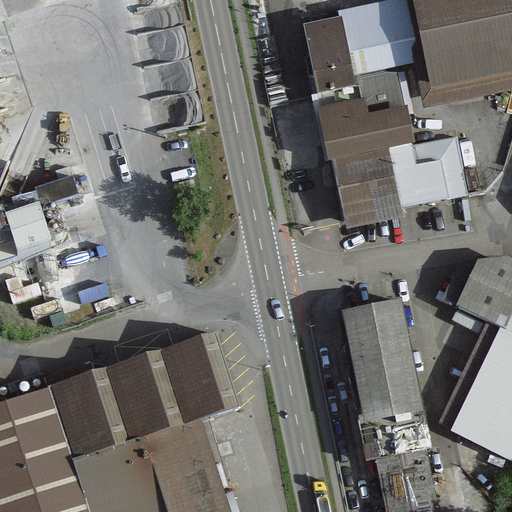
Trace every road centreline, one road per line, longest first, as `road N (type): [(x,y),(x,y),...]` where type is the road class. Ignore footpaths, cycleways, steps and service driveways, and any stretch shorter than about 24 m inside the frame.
road 1 (unknown): [(188,303),(107,94),(58,78),(0,86)]
road 2 (secondary): [(208,0),(266,285)]
road 3 (residential): [(266,285),(495,243),(511,188)]
road 4 (secondary): [(266,285),(315,511)]
road 5 (unknown): [(0,347),(40,353),(188,303)]
